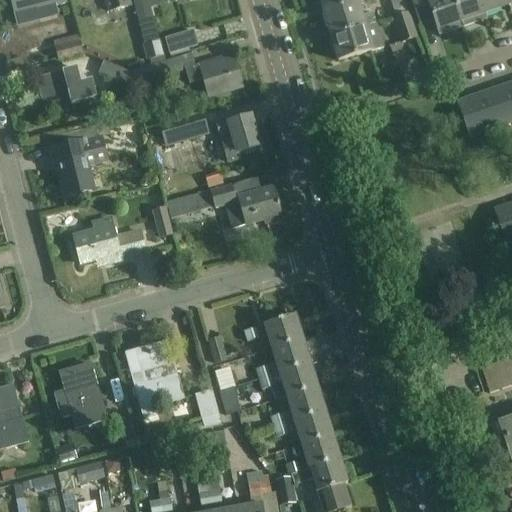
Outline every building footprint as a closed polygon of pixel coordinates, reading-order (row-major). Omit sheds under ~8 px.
[(11,0),(15,13),(18,25),(39,19),(36,7),(53,3),(54,6),(66,3),(64,0),(11,0)] [(130,5),(129,0),(104,0),(107,11),(130,5)] [(152,18),(146,0),(132,0),(138,22),(152,18)] [(319,0),(323,13),(356,3),(355,0),(319,0)] [(402,0),(389,0),(395,16),(407,12),(402,0)] [(432,19),(438,36),(454,31),(452,25),(461,22),(453,0),(428,0),(427,0),(410,0),(418,24),(432,19)] [(453,0),(461,22),(463,28),(478,23),(476,17),(484,14),(479,0),(453,0)] [(508,6),(506,0),(479,0),(484,14),(508,6)] [(323,13),(330,36),(363,26),(375,23),(372,13),(360,16),(356,3),(323,13)] [(407,12),(395,16),(395,17),(393,18),(401,42),(415,37),(407,12)] [(152,18),(138,22),(144,44),(157,40),(152,18)] [(377,22),(375,23),(363,26),(330,36),(337,61),(384,47),(377,22)] [(193,31),(166,39),(170,54),(197,46),(193,31)] [(79,35),(71,37),(53,42),(58,62),(84,55),(79,35)] [(163,56),(159,40),(157,40),(144,44),(142,44),(147,61),(163,56)] [(189,84),(203,80),(208,97),(242,87),(233,58),(217,63),(216,60),(195,66),(191,54),(131,72),(135,86),(185,71),(189,84)] [(134,88),(130,73),(103,62),(98,74),(134,88)] [(96,99),(92,86),(82,88),(77,68),(36,79),(43,107),(70,100),(71,105),(96,99)] [(511,121),(511,91),(510,85),(484,94),(495,127),(511,121)] [(495,127),(484,94),(458,103),(469,136),(495,127)] [(166,148),(209,135),(203,115),(160,128),(166,148)] [(259,146),(250,116),(242,119),(242,116),(217,123),(220,135),(230,132),(233,140),(222,143),(228,161),(239,158),(237,153),(259,146)] [(62,135),(65,147),(51,150),(54,163),(59,162),(67,197),(92,191),(87,169),(109,164),(103,137),(110,136),(107,125),(62,135)] [(224,207),(236,204),(235,200),(236,199),(232,185),(210,191),(215,210),(224,207)] [(263,220),(264,225),(281,220),(273,189),(236,199),(235,200),(236,204),(224,207),(230,229),(263,220)] [(511,242),(511,204),(494,211),(506,245),(511,242)] [(80,265),(96,261),(98,267),(147,254),(142,232),(115,238),(110,220),(93,224),(95,232),(73,237),(75,245),(73,246),(72,248),(74,256),(76,258),(78,257),(80,265)] [(155,226),(159,240),(172,237),(169,223),(155,226)] [(263,325),(271,350),(302,340),(294,316),(263,325)] [(260,338),(257,329),(244,332),(246,342),(260,338)] [(213,365),(227,361),(220,338),(207,342),(213,365)] [(271,350),(278,374),(309,364),(302,340),(271,350)] [(158,415),(155,406),(183,399),(168,342),(124,354),(143,420),(158,415)] [(493,364),(502,389),(511,385),(511,378),(506,360),(493,364)] [(59,373),(64,391),(54,394),(62,419),(71,417),(75,429),(106,420),(90,364),(59,373)] [(275,401),(286,398),(317,388),(309,364),(278,374),(281,382),(274,385),(274,387),(271,388),(275,401)] [(502,389),(493,364),(480,369),(489,393),(502,389)] [(255,370),(258,380),(271,376),(268,366),(255,370)] [(271,388),(274,387),(271,376),(258,380),(262,391),(271,388)] [(286,398),(293,422),(324,412),(317,388),(286,398)] [(0,450),(27,443),(20,418),(19,419),(16,408),(17,407),(13,392),(0,395),(0,450)] [(213,392),(195,396),(204,429),(222,424),(213,392)] [(332,436),(324,412),(293,422),(301,446),(332,436)] [(123,442),(135,438),(128,414),(116,418),(123,442)] [(282,414),(270,418),(273,428),(285,424),(282,414)] [(511,418),(499,423),(511,461),(511,418)] [(273,428),(276,438),(289,434),(285,424),(273,428)] [(167,454),(161,434),(141,439),(146,460),(167,454)] [(340,460),(332,436),(301,446),(305,459),(300,460),(299,457),(272,466),(276,480),(291,475),(340,460)] [(347,485),(340,460),(291,475),(294,486),(312,481),(316,495),(321,493),(326,511),(339,511),(351,509),(344,486),(347,485)] [(104,479),(100,464),(57,475),(61,490),(104,479)] [(263,466),(240,474),(244,485),(267,477),(263,466)] [(292,478),(275,481),(280,507),(296,504),(292,478)] [(249,498),(270,494),(268,481),(247,485),(249,498)] [(219,491),(209,492),(211,505),(221,504),(219,491)] [(211,505),(209,492),(198,494),(200,507),(211,505)] [(159,501),(161,511),(172,511),(170,499),(159,501)] [(161,511),(159,501),(149,503),(150,511),(161,511)]
